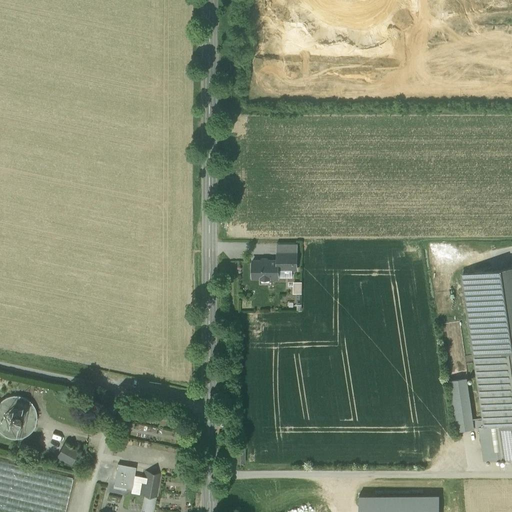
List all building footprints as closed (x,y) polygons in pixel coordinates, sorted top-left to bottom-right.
[(296,252),(277,252),(277,261),(296,261),(296,252)] [(277,261),(269,261),(267,259),(265,259),(264,260),(264,261),(261,261),(260,261),(252,261),(252,277),(261,277),(261,278),(269,278),(269,277),(278,277),(278,269),(296,269),(296,261),(277,261)] [(511,268),(463,275),(484,426),(511,422),(511,268)] [(300,292),(300,280),(291,280),(291,292),(300,292)] [(467,380),(450,382),(457,433),(474,431),(467,380)] [(15,395),(10,395),(8,396),(6,397),(4,398),(2,399),(0,400),(0,432),(0,433),(2,434),(4,436),(5,436),(8,437),(11,438),(15,439),(19,438),(21,438),(24,437),(25,436),(27,435),(29,433),(31,432),(32,430),(33,428),(34,426),(35,424),(36,423),(36,421),(36,419),(37,417),(36,414),(36,411),(35,409),(34,407),(33,405),(32,403),(31,402),(29,400),(27,399),(25,398),(22,396),(19,395),(15,395)] [(511,458),(511,422),(484,426),(478,427),(483,463),(511,458)] [(77,452),(63,444),(57,455),(71,463),(77,452)] [(64,511),(72,478),(0,460),(0,511),(64,511)] [(135,467),(117,463),(113,485),(131,488),(130,492),(138,494),(141,482),(142,482),(143,476),(134,475),(135,467)] [(161,473),(144,470),(143,476),(142,482),(140,494),(156,497),(161,473)] [(440,511),(441,497),(359,497),(359,511),(440,511)]
